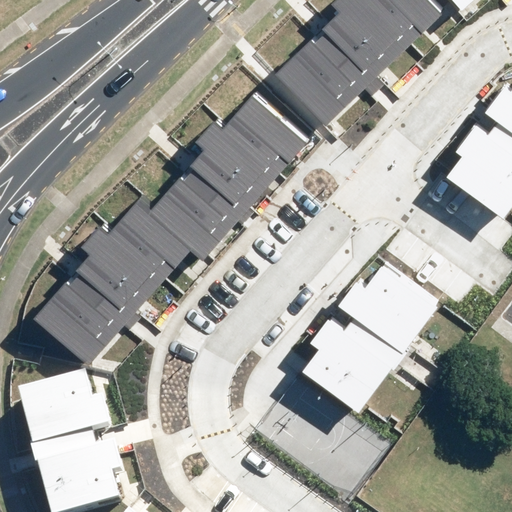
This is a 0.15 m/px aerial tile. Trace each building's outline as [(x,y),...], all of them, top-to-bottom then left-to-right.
[(325,25),(277,69),(329,125),(446,15),(432,0),(336,0),(318,17),(325,25)] [(473,150),(455,173),(508,214),(511,209),(511,83),(510,82),(463,143),(473,150)] [(98,252),(41,312),(91,359),(306,132),(257,87),(228,118),(219,109),(188,141),(198,151),(152,200),(142,190),(90,244),(98,252)] [(444,111),(424,130),(444,150),(463,132),(444,111)] [(389,181),(391,183),(400,188),(403,188),(406,188),(408,188),(411,186),(413,185),(415,183),(417,181),(418,179),(419,176),(420,174),(420,171),(420,168),(419,166),(418,163),(417,161),(415,159),(413,157),(410,156),(408,155),(405,155),(402,155),(400,155),(397,156),(395,157),(392,159),(390,160),(389,163),(388,165),(387,168),(386,170),(386,173),(387,176),(388,178),(389,181)] [(274,250),(259,265),(277,284),(293,269),(274,250)] [(322,344),(304,367),(357,408),(441,300),(387,259),(368,283),(359,276),(312,337),(322,344)] [(23,396),(51,511),(100,511),(122,507),(114,477),(125,477),(105,396),(93,399),(88,380),(23,396)] [(187,380),(157,415),(190,442),(219,407),(187,380)]
